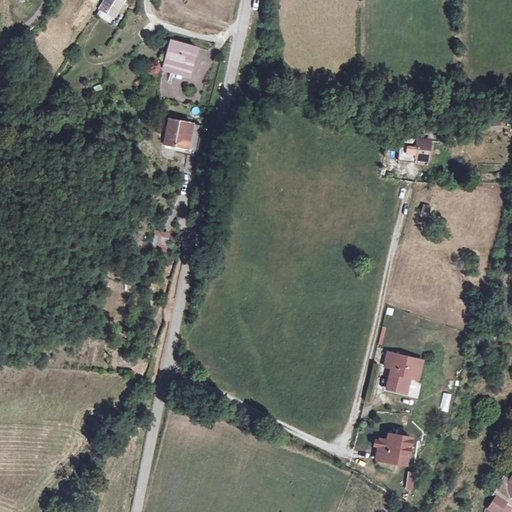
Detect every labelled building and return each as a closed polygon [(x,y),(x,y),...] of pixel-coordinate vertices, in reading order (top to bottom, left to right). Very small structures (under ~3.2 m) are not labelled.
[(113,17),(123,1),(120,0),(105,0),(100,9),(113,17)] [(99,11),(96,15),(110,23),(113,19),(99,11)] [(193,60),(197,47),(172,41),(164,68),(186,75),(190,60),(193,60)] [(196,156),(202,126),(170,120),(165,144),(189,149),(188,155),(196,156)] [(418,140),(416,160),(428,161),(430,142),(418,140)] [(403,161),(415,162),(416,160),(416,153),(404,152),(403,161)] [(424,206),(421,217),(428,218),(431,207),(424,206)] [(415,379),(419,360),(388,353),(384,367),(392,369),(387,389),(406,394),(410,378),(415,379)] [(424,361),(419,360),(415,379),(419,380),(424,361)] [(446,398),(444,411),(450,412),(452,399),(446,398)] [(377,458),(398,463),(400,453),(409,455),(412,439),(390,434),(389,440),(381,438),(380,446),(377,458)] [(400,453),(398,463),(406,465),(409,455),(400,453)] [(412,493),(417,474),(409,473),(404,491),(412,493)] [(496,497),(511,506),(511,476),(510,481),(505,489),(499,486),(494,495),(496,497)] [(504,478),(499,486),(505,489),(510,481),(504,478)] [(507,511),(511,506),(496,497),(489,508),(488,508),(485,511),(507,511)]
